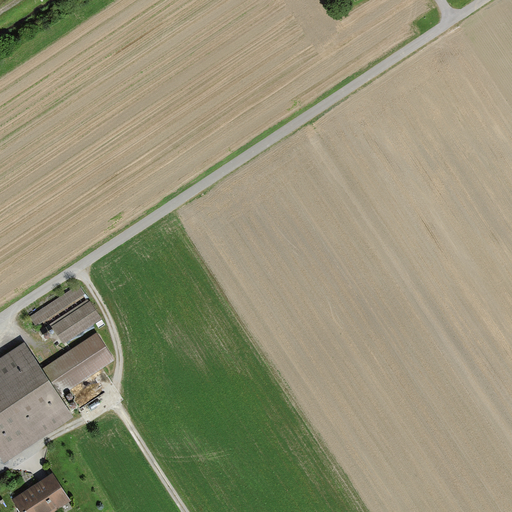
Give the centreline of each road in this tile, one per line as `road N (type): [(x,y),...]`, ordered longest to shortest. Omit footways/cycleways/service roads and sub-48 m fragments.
road 1 (track): [(0,317),(483,0)]
road 2 (unknown): [(0,468),(114,402)]
